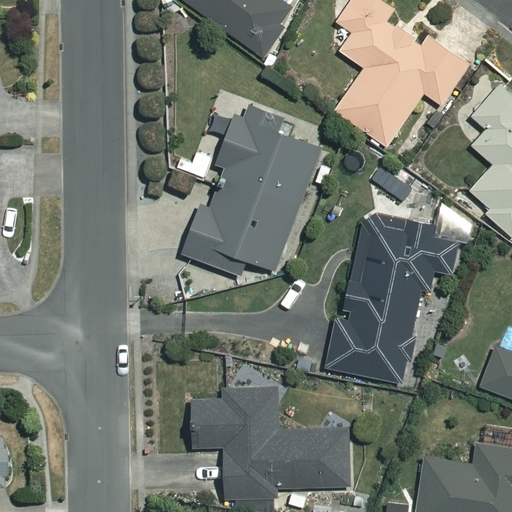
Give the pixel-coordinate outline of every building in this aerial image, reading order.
[(185,0),(271,60),(305,12),(292,3),(293,0),(185,0)] [(335,0),(328,12),(358,32),(344,52),(370,69),(341,113),(394,147),(428,94),(448,107),(475,64),(434,38),(429,46),(393,22),(400,10),(384,0),(335,0)] [(511,91),(506,86),(477,118),(492,131),(477,147),(499,166),(475,192),(495,210),(491,215),(511,233),(511,91)] [(276,117),(256,109),(244,117),(224,168),(231,172),(216,210),(209,207),(190,256),(274,289),(328,152),(295,139),(298,131),(274,122),(276,117)] [(427,294),(436,296),(441,273),(459,277),(466,246),(435,239),(438,229),(371,215),(349,318),(343,317),(332,369),(407,386),(427,294)] [(309,335),(277,329),(274,344),(306,351),(309,335)] [(511,350),(503,346),(484,388),(511,400),(511,350)] [(283,389),(230,391),(230,401),(199,402),(201,449),(231,448),(233,511),(238,511),(279,510),(278,491),(357,488),(355,430),(284,433),(283,389)] [(0,486),(11,486),(9,443),(0,442),(0,486)] [(511,511),(511,450),(482,446),(480,464),(429,456),(420,511),(511,511)]
